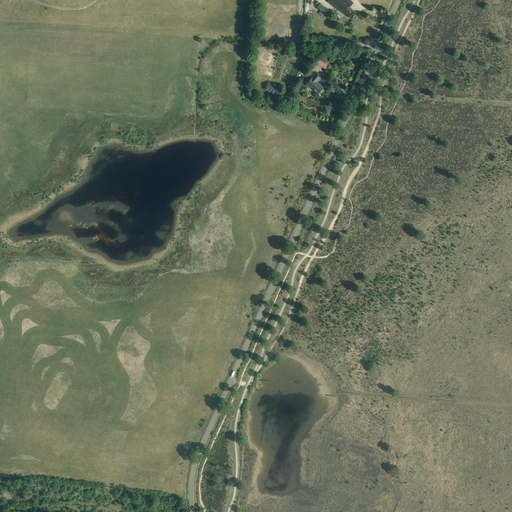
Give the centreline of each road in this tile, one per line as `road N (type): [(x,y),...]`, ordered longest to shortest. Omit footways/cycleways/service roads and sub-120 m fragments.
road 1 (tertiary): [(192,511),(197,456),(398,0)]
road 2 (track): [(232,511),(243,401),(359,165),(419,0)]
